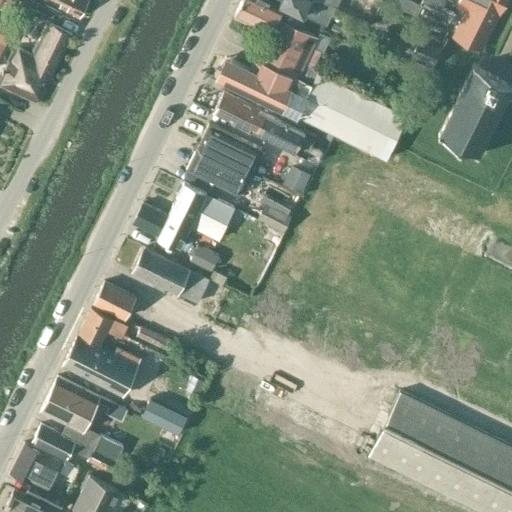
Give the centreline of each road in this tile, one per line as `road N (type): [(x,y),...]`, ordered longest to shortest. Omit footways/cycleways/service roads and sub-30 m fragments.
road 1 (tertiary): [(221,0),(0,451)]
road 2 (residential): [(0,230),(113,0)]
